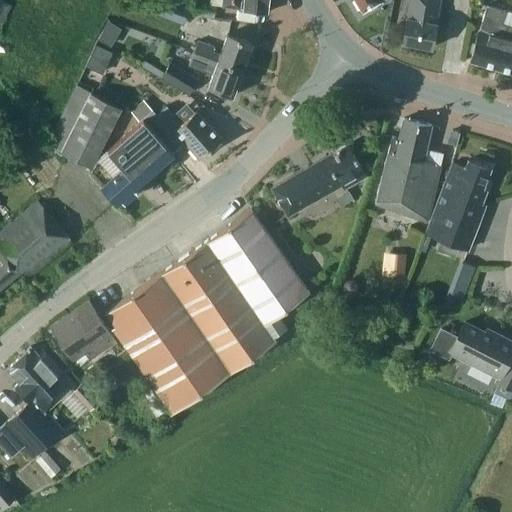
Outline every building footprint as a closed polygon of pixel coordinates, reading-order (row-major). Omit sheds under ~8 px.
[(0,0),(0,26),(11,5),(0,0)] [(171,0),(160,0),(155,14),(184,25),(191,7),(171,0)] [(269,4),(269,0),(210,0),(210,4),(223,6),(268,13),(269,4)] [(356,0),(363,12),(381,1),(382,0),(356,0)] [(410,0),(403,42),(433,47),(440,0),(410,0)] [(216,5),(194,2),(193,15),(214,18),(216,5)] [(479,30),(471,60),(511,71),(511,11),(506,10),(487,5),(480,30),(479,30)] [(110,17),(102,38),(118,45),(126,24),(110,17)] [(251,57),(255,47),(251,46),(253,43),(228,34),(221,54),(214,51),(215,47),(198,41),(195,51),(243,69),(248,55),(251,57)] [(97,44),(87,66),(103,74),(113,51),(97,44)] [(233,96),(243,69),(195,51),(191,62),(207,68),(209,64),(216,66),(209,86),(221,91),(219,94),(229,98),(230,94),(233,96)] [(162,76),(191,93),(199,79),(171,62),(162,76)] [(122,108),(77,85),(49,140),(61,151),(92,167),(93,167),(96,160),(122,108)] [(145,117),(144,117),(174,150),(185,141),(199,158),(222,138),(197,110),(195,112),(182,123),(174,114),(167,105),(157,114),(153,109),(145,117)] [(92,167),(89,171),(117,204),(171,156),(176,152),(174,151),(174,150),(144,117),(140,121),(108,149),(96,160),(93,167),(92,167)] [(432,125),(404,118),(400,138),(392,137),(376,204),(426,218),(441,165),(424,161),(432,125)] [(367,175),(349,144),(273,188),(288,215),(342,184),(344,188),(367,175)] [(491,168),(469,159),(466,167),(453,162),(427,233),(469,249),(485,205),(482,203),(487,190),(483,188),(491,168)] [(73,242),(39,201),(0,232),(0,290),(25,269),(31,276),(73,242)] [(310,290),(252,208),(106,311),(116,325),(112,328),(172,412),(277,339),(274,335),(287,326),(278,313),(310,290)] [(405,278),(407,254),(385,252),(382,276),(405,278)] [(348,293),(353,293),(358,290),(358,284),(354,280),(348,280),(344,283),(344,289),(348,293)] [(89,298),(48,325),(72,361),(77,358),(85,352),(89,358),(91,360),(118,342),(113,334),(89,298)] [(442,329),(432,349),(449,358),(452,352),(499,376),(497,380),(500,382),(495,392),(506,397),(511,399),(511,357),(510,356),(511,353),(511,341),(492,331),(490,335),(465,323),(458,337),(442,329)] [(371,333),(354,328),(349,342),(367,348),(371,333)] [(44,351),(39,355),(31,346),(8,368),(20,382),(15,387),(29,401),(7,422),(4,424),(24,445),(33,455),(62,428),(46,411),(76,384),(63,370),(62,371),(44,351)] [(73,391),(90,410),(100,402),(82,383),(73,391)] [(150,387),(141,394),(156,416),(166,409),(150,387)] [(0,445),(11,457),(24,445),(4,424),(7,422),(6,421),(0,426),(0,445)] [(16,496),(0,478),(0,505),(3,508),(16,496)]
